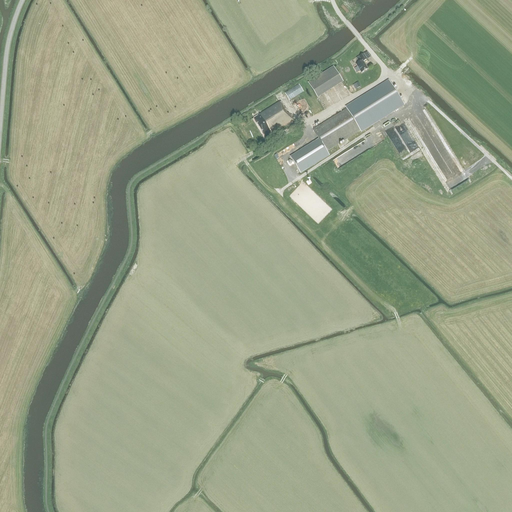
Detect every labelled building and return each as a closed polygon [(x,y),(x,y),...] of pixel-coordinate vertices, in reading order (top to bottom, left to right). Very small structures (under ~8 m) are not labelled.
[(359,63),(356,65),(362,73),(368,69),(364,62),(367,60),(364,54),(357,58),(359,63)] [(308,83),(318,98),(344,82),(334,67),(308,83)] [(347,109),(313,130),(320,140),(291,158),(298,169),(300,173),(329,155),(327,151),(361,130),(361,131),(404,105),(389,81),(346,108),(347,109)] [(285,93),(290,100),(303,92),(299,85),(285,93)] [(284,108),(280,102),(253,118),(266,138),(293,121),(292,119),(294,118),(292,115),(290,116),(285,107),(284,108)]
